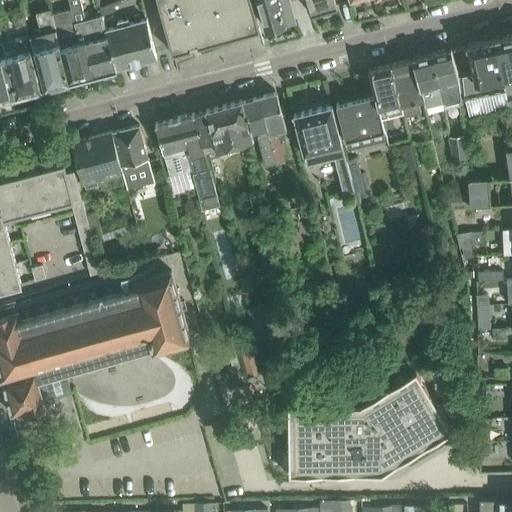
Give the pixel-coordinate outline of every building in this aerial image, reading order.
[(103,13),(102,13),(86,17),(81,0),(69,0),(72,7),(70,8),(80,46),(86,44),(94,73),(116,67),(106,28),(107,28),(103,13)] [(259,28),(251,0),(157,0),(172,52),(191,47),(190,44),(197,41),(198,45),(254,29),(259,28)] [(257,0),(265,26),(267,25),(271,28),(280,26),(282,22),(284,21),(284,20),(294,17),(289,0),(257,0)] [(307,0),(312,12),(337,5),(335,0),(307,0)] [(51,12),(53,12),(51,7),(37,11),(40,24),(35,26),(35,31),(30,32),(44,87),(69,80),(51,12)] [(80,46),(70,8),(53,12),(51,12),(69,80),(94,73),(86,44),(80,46)] [(119,24),(107,28),(106,28),(116,67),(156,57),(146,18),(130,22),(128,17),(118,19),(119,24)] [(511,33),(494,37),(508,103),(511,102),(511,79),(510,73),(511,72),(511,33)] [(41,87),(27,35),(4,41),(17,93),(41,87)] [(508,103),(494,37),(466,43),(472,72),(457,75),(460,100),(461,101),(466,100),(469,114),(496,109),(495,105),(508,103)] [(0,97),(17,93),(4,41),(3,40),(0,41),(0,97)] [(457,75),(451,48),(432,53),(444,105),(460,100),(457,75)] [(444,105),(432,53),(413,57),(423,97),(424,97),(425,103),(427,102),(429,109),(444,105)] [(423,97),(413,57),(390,63),(402,111),(403,111),(404,115),(422,111),(419,98),(423,97)] [(402,111),(390,63),(368,68),(374,93),(376,93),(382,117),(382,116),(402,111)] [(287,128),(277,92),(276,92),(260,96),(277,159),(289,156),(282,129),(287,128)] [(376,93),(374,93),(337,103),(347,145),(387,135),(382,116),(382,117),(376,93)] [(277,159),(260,96),(242,101),(252,136),(253,136),(259,134),(266,162),(277,159)] [(252,136),(242,101),(242,99),(206,109),(195,112),(205,153),(207,152),(254,140),(253,136),(252,136)] [(346,159),(332,104),(293,113),(305,165),(335,158),(338,169),(349,167),(346,159)] [(205,153),(195,112),(180,115),(189,148),(186,148),(192,173),(193,173),(196,186),(202,209),(219,204),(206,152),(205,153)] [(189,148),(180,115),(155,122),(169,175),(167,176),(171,193),(196,186),(193,173),(192,173),(186,148),(189,148)] [(153,181),(139,124),(112,131),(123,170),(127,188),(153,181)] [(123,170),(112,131),(112,130),(72,141),(83,181),(85,180),(87,186),(98,183),(96,177),(123,170)] [(450,136),(454,159),(467,158),(464,134),(450,136)] [(432,137),(420,140),(427,166),(439,163),(432,137)] [(412,141),(403,143),(410,169),(419,167),(412,141)] [(510,175),(470,177),(470,205),(511,201),(511,147),(504,148),(510,175)] [(357,156),(346,159),(349,167),(355,190),(369,186),(365,171),(361,172),(357,156)] [(63,160),(32,169),(1,177),(0,176),(0,215),(4,215),(10,213),(42,205),(70,197),(81,195),(73,166),(65,168),(63,160)] [(81,195),(70,197),(74,212),(85,209),(81,195)] [(85,209),(74,212),(77,222),(87,219),(85,212),(85,209)] [(97,209),(85,212),(87,219),(90,229),(92,236),(103,233),(97,209)] [(0,239),(10,237),(4,215),(0,215),(0,239)] [(87,219),(77,222),(79,232),(90,229),(87,219)] [(511,226),(501,227),(503,252),(511,251),(511,226)] [(90,229),(79,232),(82,241),(92,238),(92,236),(90,229)] [(464,258),(473,256),(471,230),(456,233),(459,247),(462,246),(464,258)] [(295,231),(281,235),(286,255),(300,251),(295,231)] [(0,264),(16,260),(10,237),(0,239),(0,264)] [(92,238),(82,241),(85,253),(96,250),(92,238)] [(96,250),(85,253),(88,265),(99,262),(96,250)] [(0,288),(22,283),(16,260),(0,264),(0,288)] [(99,262),(88,265),(90,274),(101,271),(99,262)] [(42,263),(31,266),(34,278),(45,276),(42,263)] [(172,268),(147,275),(134,278),(132,273),(121,276),(124,287),(120,289),(116,273),(16,301),(18,310),(0,315),(0,367),(2,376),(4,375),(34,367),(38,380),(67,372),(152,348),(153,351),(192,340),(172,268)] [(503,268),(489,269),(490,278),(503,277),(503,268)] [(504,286),(503,277),(490,278),(479,279),(479,291),(492,290),(491,286),(504,286)] [(490,303),(489,292),(477,293),(477,304),(490,303)] [(246,307),(255,341),(283,334),(274,299),(246,307)] [(370,311),(343,318),(351,345),(375,331),(370,311)] [(490,315),(477,315),(478,327),(491,326),(490,315)] [(507,335),(506,326),(493,327),(493,336),(507,335)] [(247,376),(260,373),(252,340),(239,344),(247,376)] [(243,366),(217,374),(228,408),(254,400),(243,366)] [(495,367),(496,375),(496,376),(509,375),(508,366),(495,367)] [(67,372),(38,380),(34,367),(4,375),(6,380),(4,381),(13,412),(28,408),(29,413),(46,408),(43,399),(73,392),(69,378),(67,372)] [(448,432),(452,430),(416,371),(359,405),(288,406),(289,474),(382,472),(382,466),(393,466),(413,454),(412,453),(411,453),(408,447),(418,441),(422,447),(421,448),(421,449),(440,438),(439,437),(438,437),(435,431),(445,425),(449,431),(448,431),(448,432)] [(175,396),(196,394),(194,379),(174,382),(175,396)] [(472,397),(482,397),(482,384),(472,384),(472,397)] [(478,427),(479,441),(489,440),(488,427),(478,427)] [(489,453),(489,440),(479,441),(479,454),(489,453)] [(340,511),(340,497),(321,498),(321,505),(319,505),(319,511),(340,511)] [(349,511),(349,497),(340,497),(340,511),(349,511)] [(511,511),(511,497),(479,498),(479,511),(511,511)] [(212,511),(213,500),(203,500),(202,511),(212,511)] [(434,511),(435,503),(435,502),(425,503),(424,511),(434,511)] [(452,511),(453,502),(444,502),(444,511),(452,511)] [(424,511),(425,503),(416,503),(416,511),(424,511)]
